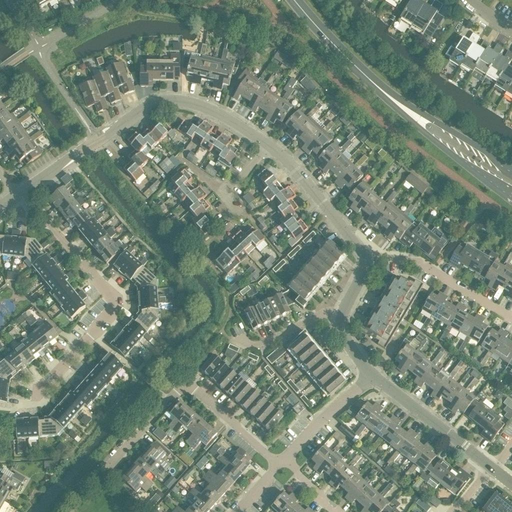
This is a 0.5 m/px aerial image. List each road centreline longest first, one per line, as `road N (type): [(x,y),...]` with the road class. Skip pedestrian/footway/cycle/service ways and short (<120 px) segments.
road 1 (residential): [(269,143),(213,111),(165,101),(20,190)]
road 2 (residential): [(38,389),(116,302),(20,190)]
road 3 (residential): [(107,471),(180,385),(277,464)]
road 4 (secondary): [(449,142),(377,84),(295,0)]
road 5 (residential): [(511,319),(432,268),(365,256)]
road 6 (residential): [(492,469),(371,374)]
road 7 (residential): [(365,256),(269,143)]
road 8 (residential): [(277,464),(371,374)]
